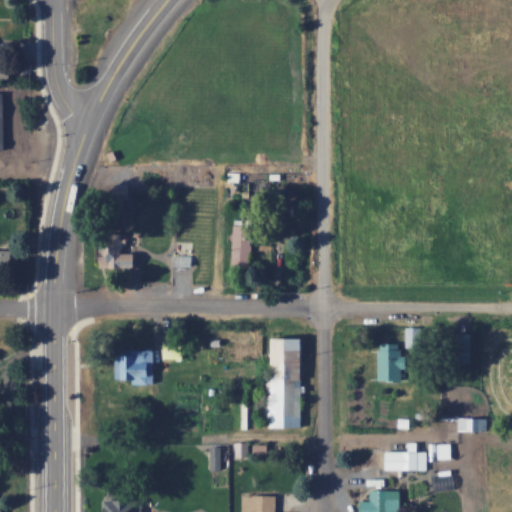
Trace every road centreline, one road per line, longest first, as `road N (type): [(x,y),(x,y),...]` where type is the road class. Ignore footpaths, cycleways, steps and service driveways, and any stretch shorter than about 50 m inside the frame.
road 1 (residential): [(326,511),(322,0)]
road 2 (residential): [(511,304),(0,303)]
road 3 (primary): [(55,511),(61,246),(89,119)]
road 4 (primary): [(89,119),(165,0)]
road 5 (tertiary): [(89,119),(58,91),(50,0)]
